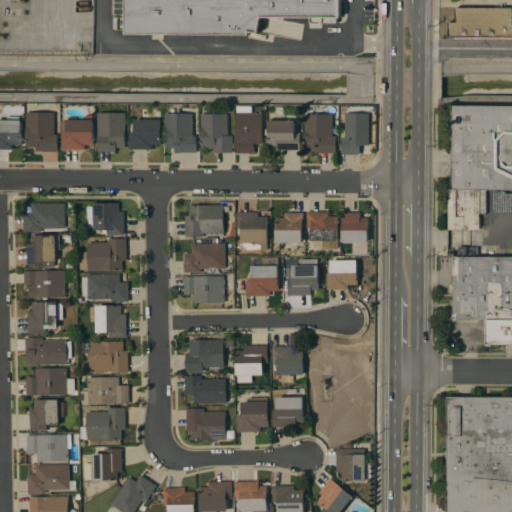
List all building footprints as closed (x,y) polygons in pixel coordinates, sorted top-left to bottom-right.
[(126,33),(126,0),(340,0),(340,18),(258,17),(258,34),(126,33)] [(511,37),(449,37),(449,22),(456,22),(456,7),(511,7),(511,37)] [(511,189),(486,189),(486,213),(480,213),(479,229),(448,229),(448,188),(452,188),(453,105),(511,105),(511,189)] [(62,149),(62,120),(67,120),(67,119),(86,119),(86,106),(94,106),(94,119),(94,144),(85,144),(85,149),(62,149)] [(369,144),(360,144),(360,154),(342,154),(342,136),(346,136),(346,112),(361,112),(361,107),(373,107),(373,113),(369,113),(369,144)] [(27,112),(55,112),(55,133),(58,133),(58,151),(37,151),(37,146),(27,146),(27,112)] [(98,112),(126,112),(126,147),(116,147),(116,151),(98,151),(98,112)] [(264,112),(264,143),(255,143),(255,153),(237,153),(237,112),(264,112)] [(166,113),(194,113),(194,135),(198,135),(197,152),(175,152),(175,148),(166,147),(166,113)] [(229,135),(233,135),(233,152),(215,152),(215,148),(202,148),(202,113),(229,113),(229,135)] [(305,113),(333,114),(333,135),(337,135),(337,153),(315,152),(315,148),(305,148),(305,113)] [(0,119),(8,119),(8,116),(20,116),(20,120),(22,120),(22,144),(13,144),(13,149),(0,149),(0,119)] [(130,149),(130,131),(135,132),(135,119),(162,119),(162,144),(153,144),(153,149),(130,149)] [(296,120),(296,132),(301,132),(301,149),(277,149),(277,144),(270,144),(270,120),(296,120)] [(125,234),(107,235),(107,229),(95,229),(94,203),(119,202),(119,211),(124,211),(125,234)] [(65,203),(65,227),(42,228),(42,231),(24,231),(23,212),(32,212),(31,203),(65,203)] [(224,204),(224,232),(203,233),(203,236),(186,237),(185,215),(190,215),(189,205),(224,204)] [(259,211),(259,216),(268,216),(268,240),(267,240),(267,249),(261,249),(261,243),(253,243),(253,240),(242,240),(242,227),(237,227),(237,211),(259,211)] [(307,211),(328,211),(328,216),(338,216),(337,248),(317,247),(317,240),(311,240),(311,228),(306,227),(307,211)] [(284,217),(285,212),(303,212),(303,220),(302,242),(276,242),(276,217),(284,217)] [(361,212),(361,217),(369,217),(368,242),(342,241),(342,212),(361,212)] [(27,243),(32,243),(32,235),(56,234),(57,261),(54,261),(54,267),(27,268),(27,243)] [(109,241),(109,238),(126,238),(127,260),(122,260),(123,270),(88,270),(88,269),(79,269),(79,251),(88,251),(87,242),(109,241)] [(225,243),(226,268),(201,268),(201,272),(184,272),(184,253),(192,253),(192,244),(225,243)] [(511,344),(487,344),(487,319),(454,319),(454,256),(511,256),(511,344)] [(247,295),(247,278),(252,278),(252,265),(263,265),(263,257),(279,257),(279,290),(270,290),(270,295),(247,295)] [(288,295),(288,277),(293,277),(293,265),(300,265),(299,259),(318,258),(318,265),(319,264),(319,289),(311,289),(312,294),(288,295)] [(327,289),(327,273),(332,273),(331,260),(358,260),(358,284),(348,284),(348,289),(327,289)] [(65,270),(65,297),(31,297),(31,295),(30,295),(29,289),(30,289),(30,286),(33,286),(33,284),(24,284),(24,270),(65,270)] [(120,273),(120,282),(128,282),(129,301),(111,301),(111,298),(87,298),(87,295),(82,295),(81,276),(87,276),(87,274),(120,273)] [(225,275),(225,302),(194,302),(194,294),(184,294),(184,276),(225,275)] [(28,310),(32,310),(32,301),(57,301),(57,302),(63,302),(63,319),(58,319),(58,328),(45,328),(45,333),(28,334),(28,310)] [(126,337),(109,337),(109,332),(96,332),(96,305),(121,305),(121,313),(126,313),(126,337)] [(28,364),(27,354),(25,354),(25,337),(43,337),(43,339),(67,339),(67,341),(71,340),(72,357),(67,357),(68,363),(28,364)] [(224,339),(225,366),(203,367),(203,371),(186,371),(186,353),(190,353),(189,340),(224,339)] [(129,372),(111,372),(111,369),(89,369),(89,341),(124,340),(124,350),(128,350),(129,372)] [(268,345),(268,362),(263,362),(263,374),(251,374),(251,381),(242,381),(242,374),(236,374),(236,350),(244,350),(244,345),(268,345)] [(294,345),(294,350),(304,350),(304,374),(277,375),(277,362),(272,362),(272,345),(294,345)] [(67,367),(67,378),(74,378),(74,393),(67,393),(67,394),(26,395),(26,376),(35,376),(35,368),(67,367)] [(195,403),(195,394),(186,394),(185,375),(202,375),(202,378),(226,378),(227,402),(195,403)] [(88,376),(119,376),(119,385),(129,384),(129,403),(88,403),(88,376)] [(237,431),(237,414),(242,414),(242,401),(249,401),(249,397),(268,396),(268,401),(269,401),(269,426),(261,426),(261,431),(237,431)] [(304,396),(304,421),(296,421),(296,426),(273,426),(273,409),(278,409),(277,397),(304,396)] [(447,511),(448,458),(445,458),(445,450),(447,450),(448,396),(511,396),(511,511),(447,511)] [(30,408),(35,408),(34,399),(59,399),(60,425),(46,425),(46,430),(30,430),(30,408)] [(86,411),(108,411),(108,407),(125,407),(126,429),(121,429),(122,439),(87,440),(86,411)] [(187,408),(204,407),(204,411),(226,410),(226,439),(191,440),(191,430),(187,430),(187,408)] [(71,434),(71,448),(68,448),(68,461),(37,461),(37,453),(27,453),(27,435),(71,434)] [(105,453),(105,448),(123,448),(122,471),(118,471),(118,480),(93,480),(93,479),(84,479),(84,463),(92,463),(93,453),(105,453)] [(336,448),(365,448),(365,454),(367,454),(366,480),(341,480),(341,471),(336,471),(336,448)] [(70,464),(70,489),(55,489),(55,492),(28,493),(28,474),(36,474),(36,465),(70,464)] [(129,476),(136,481),(141,474),(157,485),(147,499),(144,497),(133,511),(122,511),(110,503),(129,476)] [(330,477),(353,496),(340,511),(331,511),(318,501),(323,495),(319,492),(330,477)] [(259,480),(259,485),(267,485),(267,511),(252,511),(252,510),(241,510),(241,498),(236,498),(235,481),(259,480)] [(232,481),(232,498),(227,498),(227,511),(216,511),(202,511),(201,511),(200,486),(209,486),(209,481),(232,481)] [(294,484),(295,489),(304,489),(304,511),(278,511),(278,501),(273,501),(273,485),(294,484)] [(185,487),(185,492),(195,491),(195,511),(169,511),(169,504),(164,504),(163,487),(185,487)] [(69,495),(69,499),(76,498),(76,511),(30,511),(30,496),(69,495)]
